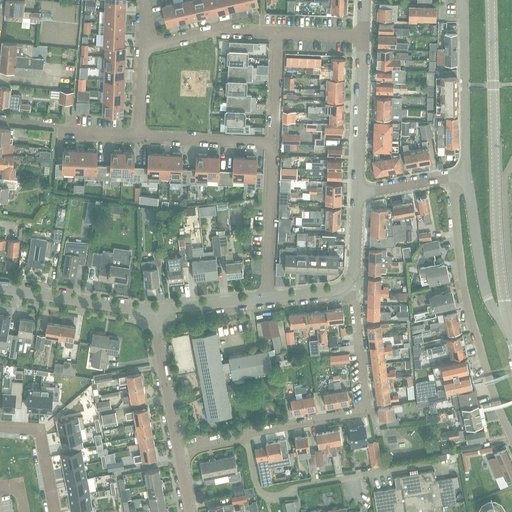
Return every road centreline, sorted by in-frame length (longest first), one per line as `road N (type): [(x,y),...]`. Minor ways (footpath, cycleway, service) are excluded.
road 1 (secondary): [(509,328),(498,260),(490,0)]
road 2 (residential): [(177,448),(365,412),(355,302),(343,286)]
road 3 (residential): [(511,438),(465,296),(455,207),(465,173)]
road 4 (residential): [(465,173),(464,0)]
road 5 (residential): [(509,328),(481,272),(465,173)]
road 6 (residential): [(273,144),(266,298)]
road 7 (residential): [(357,189),(363,36)]
road 8 (residential): [(151,311),(0,288)]
road 9 (residential): [(177,448),(151,311)]
road 10 (residential): [(278,33),(223,31),(141,47)]
road 11 (residential): [(0,120),(137,137)]
road 12 (residential): [(137,137),(273,144)]
road 13 (residential): [(0,427),(38,430),(54,511)]
